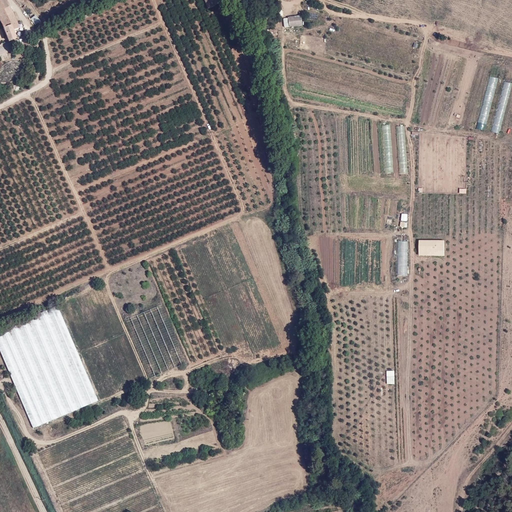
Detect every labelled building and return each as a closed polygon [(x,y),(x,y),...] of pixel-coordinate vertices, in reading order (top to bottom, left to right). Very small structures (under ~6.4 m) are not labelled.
[(16,38),(14,32),(13,31),(19,28),(12,12),(4,0),(0,0),(0,19),(4,27),(9,42),(16,39),(16,38)] [(219,3),(217,0),(203,0),(207,9),(213,7),(219,3)] [(35,25),(40,21),(28,5),(23,9),(35,25)] [(285,23),(298,22),(297,11),(283,13),(285,23)] [(20,29),(14,32),(16,38),(22,35),(20,29)] [(488,126),(499,74),(491,72),(480,124),(488,126)] [(511,75),(506,74),(493,132),(501,134),(511,84),(511,75)] [(27,86),(27,85),(15,90),(16,93),(28,88),(27,86)] [(401,239),(396,239),(399,277),(410,276),(407,242),(401,242),(401,239)] [(446,258),(446,242),(420,243),(420,258),(446,258)] [(57,306),(0,329),(0,350),(33,428),(98,401),(57,306)]
